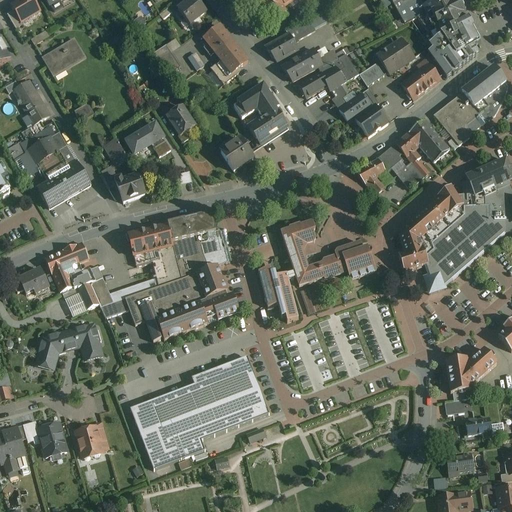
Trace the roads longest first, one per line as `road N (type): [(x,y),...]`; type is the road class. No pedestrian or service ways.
road 1 (residential): [(227,197),(259,332),(283,394),(299,402),(319,398),(424,357)]
road 2 (residential): [(511,132),(481,149),(391,234),(390,258),(424,357)]
road 3 (primary): [(0,269),(67,239),(227,197)]
road 4 (residential): [(224,12),(341,165)]
road 5 (primary): [(341,165),(493,57)]
road 6 (residential): [(390,511),(424,442),(424,357)]
